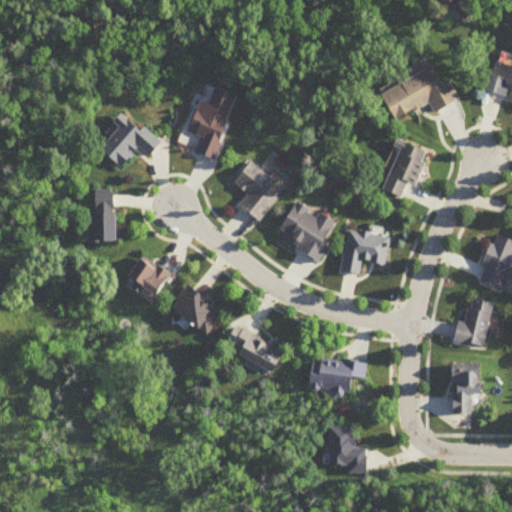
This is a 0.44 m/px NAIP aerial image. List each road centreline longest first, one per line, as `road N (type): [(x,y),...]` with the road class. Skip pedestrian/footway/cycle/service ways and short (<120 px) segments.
road 1 (residential): [(419,442),(407,408),(414,306),(440,228),(482,161)]
road 2 (residential): [(410,325),(337,315),(289,296),(177,211)]
